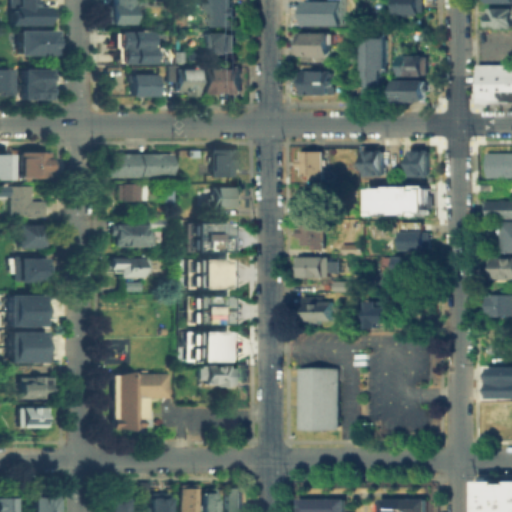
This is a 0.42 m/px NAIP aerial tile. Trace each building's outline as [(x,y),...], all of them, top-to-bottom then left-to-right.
[(35,0),(35,5),(42,4),(42,21),(25,21),(23,22),(19,22),(17,21),(6,21),(6,9),(11,9),(11,5),(15,5),(15,0),(35,0)] [(130,0),(130,22),(110,22),(110,0),(130,0)] [(181,0),(181,8),(168,8),(168,0),(181,0)] [(231,0),(231,24),(204,24),(204,0),(231,0)] [(424,0),(424,13),(391,13),(391,0),(424,0)] [(334,9),(333,25),(308,25),(308,9),(334,9)] [(511,9),(511,24),(489,24),(489,9),(511,9)] [(113,29),(144,29),(144,44),(147,44),(147,61),(116,61),(116,50),(120,50),(120,45),(117,45),(117,40),(113,40),(113,29)] [(12,55),(12,31),(52,31),(52,55),(12,55)] [(204,53),(204,31),(234,31),(234,53),(204,53)] [(329,34),(329,55),(298,55),(298,34),(329,34)] [(366,38),(383,38),(383,96),(365,96),(366,38)] [(181,61),(171,61),(171,50),(181,50),(181,61)] [(398,56),(426,57),(426,75),(398,75),(398,56)] [(511,62),(476,62),(476,96),(511,96),(511,62)] [(200,93),(200,67),(241,68),(241,93),(200,93)] [(9,91),(9,95),(0,95),(0,68),(9,68),(9,91)] [(47,68),(47,99),(18,99),(18,68),(47,68)] [(195,90),(195,97),(180,97),(180,90),(172,90),(172,68),(195,68),(195,90)] [(127,94),(153,94),(153,71),(127,71),(127,94)] [(296,85),(296,72),(333,72),(333,93),(302,93),(302,85),(296,85)] [(423,81),(423,99),(394,99),(394,81),(423,81)] [(226,177),(205,177),(205,149),(235,149),(235,169),(226,169),(226,177)] [(380,151),(380,174),(364,174),(364,151),(380,151)] [(426,152),(426,175),(410,175),(410,152),(426,152)] [(511,152),(511,176),(485,176),(485,152),(511,152)] [(48,153),(48,177),(17,176),(18,153),(48,153)] [(129,153),(168,153),(167,178),(105,178),(105,153),(129,153)] [(323,153),(323,177),(298,177),(298,153),(323,153)] [(142,184),(142,200),(113,200),(113,184),(142,184)] [(366,214),(366,184),(426,185),(425,214),(366,214)] [(9,186),(29,186),(29,201),(42,201),(42,215),(9,215),(9,186)] [(233,187),(233,206),(208,206),(208,187),(233,187)] [(323,188),(323,213),(297,213),(297,187),(323,188)] [(487,204),(511,204),(511,222),(487,222),(487,204)] [(147,223),(147,218),(160,218),(160,228),(145,228),(145,234),(149,234),(149,246),(109,245),(109,223),(147,223)] [(511,251),(511,219),(496,220),(497,231),(500,231),(500,252),(511,251)] [(225,221),(225,236),(178,236),(178,221),(225,221)] [(321,245),(321,249),(310,249),(310,245),(301,244),(301,221),(323,221),(323,245),(321,245)] [(14,247),(14,223),(43,223),(42,247),(14,247)] [(401,233),(426,233),(425,248),(401,248),(401,233)] [(225,236),(225,251),(178,250),(178,236),(225,236)] [(339,254),(339,243),(357,243),(357,255),(339,254)] [(225,258),(225,273),(178,272),(178,257),(225,258)] [(296,257),(329,257),(329,274),(296,274),(296,257)] [(46,258),(46,279),(8,279),(8,258),(46,258)] [(109,258),(145,258),(145,276),(109,275),(109,258)] [(392,258),(425,258),(425,270),(392,270),(392,258)] [(490,262),(511,262),(511,283),(490,283),(490,262)] [(225,273),(225,287),(178,287),(178,272),(225,273)] [(137,289),(121,289),(121,280),(137,280),(137,289)] [(348,282),(348,291),(333,291),(333,282),(348,282)] [(4,294),(40,294),(40,309),(4,309),(4,294)] [(226,294),(225,309),(178,309),(178,294),(226,294)] [(329,299),(329,321),(303,320),(303,299),(329,299)] [(488,299),(511,299),(511,319),(488,319),(488,299)] [(377,302),(377,308),(389,308),(389,322),(377,322),(377,328),(365,328),(366,302),(377,302)] [(4,309),(40,309),(40,325),(4,325),(4,309)] [(225,309),(225,324),(178,323),(178,309),(225,309)] [(4,330),(40,330),(40,345),(4,345),(4,330)] [(226,330),(226,345),(178,345),(178,330),(226,330)] [(4,345),(40,345),(40,361),(4,361),(4,345)] [(226,345),(226,360),(178,360),(178,345),(226,345)] [(511,364),(489,364),(490,397),(511,396),(511,364)] [(298,366),(298,427),(339,427),(338,365),(298,366)] [(194,367),(232,367),(232,383),(194,383),(194,367)] [(138,427),(109,427),(109,374),(164,374),(164,398),(145,398),(145,419),(138,419),(138,427)] [(16,378),(50,378),(49,394),(16,394),(16,378)] [(45,408),(45,426),(15,425),(15,407),(45,408)] [(480,511),(480,479),(511,479),(511,511),(480,511)] [(137,492),(137,482),(145,482),(145,492),(137,492)] [(197,483),(197,490),(211,490),(211,511),(177,511),(177,483),(197,483)] [(239,488),(239,511),(222,511),(222,488),(239,488)] [(51,494),(50,511),(29,511),(29,494),(51,494)] [(123,494),(123,511),(107,511),(107,494),(123,494)] [(166,494),(165,511),(145,511),(145,494),(166,494)] [(381,494),(428,494),(428,511),(375,511),(381,511),(381,494)] [(298,511),(298,496),(346,496),(346,511),(298,511)] [(0,511),(0,497),(12,497),(12,511),(0,511)]
